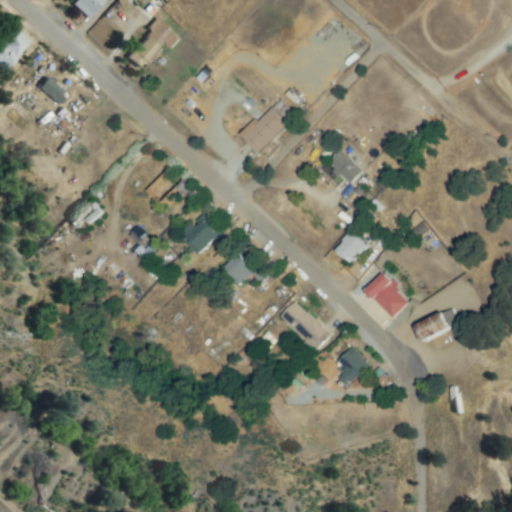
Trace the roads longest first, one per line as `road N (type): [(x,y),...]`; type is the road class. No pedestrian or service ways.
road 1 (residential): [(17,0),(377,334),(410,377),(423,511)]
road 2 (residential): [(335,0),(507,154)]
road 3 (residential): [(384,44),(239,201)]
